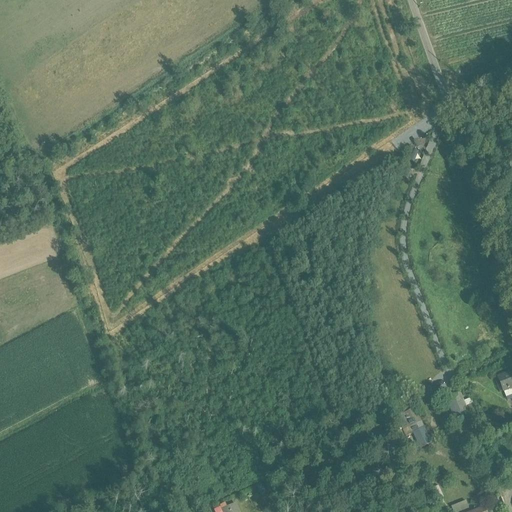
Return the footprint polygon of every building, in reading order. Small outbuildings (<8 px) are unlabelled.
[(413,151),(409,163),(414,164),(418,153),(413,151)] [(511,370),(497,377),(503,393),(504,393),(506,398),(511,395),(511,370)] [(448,405),(440,408),(448,424),(455,421),(469,416),(459,393),(445,399),(448,405)] [(423,412),(417,414),(413,405),(408,407),(410,411),(402,415),(407,425),(401,428),(406,437),(424,428),(419,418),(425,415),(423,412)] [(397,432),(408,458),(412,456),(401,431),(397,432)] [(356,452),(370,444),(364,434),(350,443),(356,452)] [(332,452),(340,468),(355,460),(353,457),(354,457),(347,444),(332,452)] [(325,451),(314,457),(323,472),(334,466),(325,451)] [(502,465),(511,460),(511,456),(510,452),(499,457),(502,465)] [(266,486),(273,497),(281,493),(274,481),(266,486)] [(262,488),(257,490),(260,496),(265,494),(262,488)] [(465,502),(451,508),(452,511),(460,511),(468,509),(465,502)] [(221,507),(214,511),(238,511),(235,504),(227,507),(225,503),(220,505),(221,507)]
